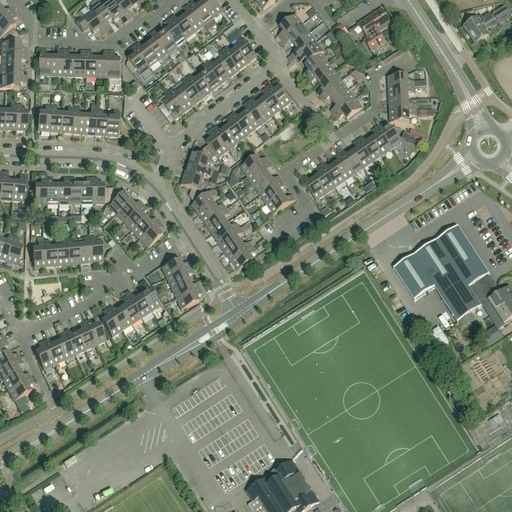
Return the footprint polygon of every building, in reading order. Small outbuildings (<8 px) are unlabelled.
[(133,10),(125,0),(113,0),(112,1),(128,22),(132,19),(128,13),(133,10)] [(146,9),(139,0),(125,0),(133,10),(137,7),(141,12),(146,9)] [(139,0),(146,9),(151,5),(146,0),(139,0)] [(222,14),(211,0),(204,0),(205,2),(201,5),(213,21),(222,14)] [(263,11),(277,0),(258,0),(256,2),(263,11)] [(128,22),(112,1),(103,8),(113,21),(112,21),(114,24),(119,20),(123,26),(128,22)] [(213,21),(201,5),(197,9),(192,3),(188,7),(204,28),(213,21)] [(113,21),(103,8),(101,5),(91,12),(108,34),(112,30),(108,25),(112,21),(113,21)] [(508,13),(511,10),(511,6),(505,8),(491,17),(490,15),(482,19),(481,17),(464,27),(470,36),(489,23),(496,19),(508,13)] [(204,28),(188,7),(183,10),(187,16),(183,19),(195,35),(204,28)] [(108,34),(91,12),(91,13),(87,8),(78,15),(82,20),(77,23),(84,33),(89,29),(94,35),(99,32),(103,37),(108,34)] [(0,24),(13,14),(10,9),(4,14),(1,9),(0,9),(0,24)] [(313,10),(308,14),(312,19),(317,15),(313,10)] [(511,10),(508,13),(496,19),(499,25),(511,17),(511,18),(511,10)] [(379,34),(392,25),(383,11),(359,26),(368,39),(364,42),(371,53),(385,44),(379,34)] [(18,36),(13,29),(15,27),(11,23),(17,18),(13,14),(0,24),(0,39),(1,38),(2,41),(18,36)] [(195,35),(183,19),(178,23),(174,17),(170,21),(186,42),(195,35)] [(282,42),(303,26),(295,17),(280,29),(284,33),(278,38),(282,42)] [(186,42),(170,21),(165,24),(169,30),(165,33),(177,49),(186,42)] [(475,44),(490,35),(486,30),(491,27),(489,23),(470,36),(475,44)] [(294,47),(310,35),(303,26),(282,42),(285,47),(291,42),(294,47)] [(348,35),(342,27),(334,32),(340,40),(348,35)] [(177,49),(165,33),(160,37),(156,31),(151,35),(168,56),(177,49)] [(168,56),(151,35),(147,38),(151,44),(147,47),(159,63),(168,56)] [(295,60),(317,44),(310,35),(294,47),(297,51),(292,56),(295,60)] [(21,51),(21,45),(18,45),(18,36),(2,41),(3,44),(1,44),(1,56),(27,57),(28,51),(21,51)] [(240,47),(236,51),(248,66),(257,59),(241,38),(236,42),(240,47)] [(308,65),(321,55),(321,56),(324,53),(317,44),(295,60),(299,65),(305,61),(308,65)] [(159,63),(147,47),(142,51),(138,45),(133,49),(150,70),(159,63)] [(342,45),(337,48),(341,54),(346,50),(342,45)] [(248,66),(236,51),(231,54),(227,48),(222,52),(239,73),(248,66)] [(150,70),(133,49),(129,52),(133,58),(128,61),(129,62),(136,71),(140,77),(150,70)] [(52,78),(52,59),(47,58),(47,51),(41,51),(40,72),(40,78),(52,78)] [(63,79),(64,52),(58,52),(58,59),(52,59),(52,78),(63,79)] [(74,79),(75,59),(69,59),(70,52),(64,52),(63,79),(74,79)] [(239,73),(222,52),(218,55),(222,61),(218,64),(230,80),(239,73)] [(86,79),(87,53),(81,53),(81,60),(75,59),(74,79),(86,79)] [(97,80),(98,60),(92,60),(92,53),(87,53),(86,79),(97,80)] [(109,80),(109,54),(104,53),(103,60),(98,60),(97,80),(109,80)] [(120,81),(121,61),(115,61),(115,54),(109,54),(109,80),(120,81)] [(307,81),(328,65),(321,56),(321,55),(308,65),(305,67),(309,72),(303,76),(307,81)] [(27,63),(27,57),(1,56),(0,67),(20,68),(20,62),(27,63)] [(182,57),(176,61),(180,65),(185,61),(182,57)] [(136,71),(129,62),(127,64),(127,67),(132,74),(136,71)] [(230,80),(218,64),(213,68),(209,62),(204,66),(221,87),(230,80)] [(319,86),(335,74),(328,65),(307,81),(310,85),(316,81),(319,86)] [(221,87),(204,66),(200,69),(204,75),(199,78),(211,94),(221,87)] [(20,74),(20,68),(0,67),(0,79),(27,80),(27,74),(20,74)] [(320,99),(342,83),(335,74),(319,86),(322,90),(317,94),(320,99)] [(354,75),(344,83),(355,97),(365,89),(354,75)] [(211,94),(199,78),(195,82),(191,76),(186,80),(202,101),(211,94)] [(415,89),(415,83),(408,84),(407,78),(388,79),(388,90),(415,89)] [(26,85),(27,80),(0,79),(0,81),(0,90),(19,91),(19,85),(26,85)] [(202,101),(186,80),(182,83),(186,89),(181,92),(193,108),(202,101)] [(140,89),(136,83),(132,86),(136,92),(140,89)] [(333,104),(348,92),(342,83),(320,99),(324,103),(330,99),(333,104)] [(292,104),(280,88),(275,92),(270,86),(266,90),(282,111),(292,104)] [(408,101),(408,95),(415,95),(415,89),(388,90),(389,102),(408,101)] [(193,108),(181,92),(177,96),(173,90),(168,94),(184,115),(193,108)] [(282,111),(266,90),(261,93),(266,99),(261,102),(273,118),(282,111)] [(334,117),(355,101),(348,92),(333,104),(336,108),(331,112),(334,117)] [(184,115),(168,94),(163,97),(168,103),(163,106),(175,122),(184,115)] [(273,118),(261,102),(257,106),(252,100),(248,104),(264,125),(273,118)] [(347,122),(363,110),(355,101),(334,117),(338,121),(343,117),(347,122)] [(416,112),(416,106),(409,106),(408,101),(389,102),(389,113),(416,112)] [(264,125),(248,104),(243,107),(248,113),(243,116),(255,132),(264,125)] [(15,133),(16,106),(10,106),(10,113),(5,113),(4,132),(15,133)] [(27,133),(28,113),(22,113),(22,106),(16,106),(15,133),(27,133)] [(49,134),(51,108),(45,107),(45,114),(39,114),(37,133),(49,134)] [(60,135),(62,115),(56,115),(57,108),(51,108),(49,134),(60,135)] [(72,136),(74,109),(68,109),(67,116),(62,115),(60,135),(72,136)] [(83,137),(85,117),(79,117),(79,110),(74,109),(72,136),(83,137)] [(94,138),(96,111),(91,111),(90,118),(85,117),(83,137),(94,138)] [(106,138),(107,119),(102,118),(102,111),(96,111),(94,138),(106,138)] [(118,139),(120,113),(113,112),(113,119),(107,119),(106,138),(118,139)] [(410,124),(409,118),(416,118),(416,112),(389,113),(390,125),(410,124)] [(255,132),(243,116),(239,120),(234,114),(230,118),(246,139),(255,132)] [(246,139),(230,118),(225,121),(229,127),(225,130),(237,146),(246,139)] [(401,144),(390,128),(385,131),(381,126),(377,129),(392,151),(401,144)] [(237,146),(225,130),(221,134),(216,128),(212,132),(228,153),(237,146)] [(392,151),(377,129),(372,132),(376,138),(371,141),(382,157),(392,151)] [(211,141),(207,144),(208,147),(217,157),(218,160),(228,153),(212,132),(207,135),(211,141)] [(382,157),(371,141),(367,144),(363,139),(358,142),(373,164),(382,157)] [(373,164),(358,142),(353,145),(357,151),(352,154),(363,170),(373,164)] [(213,161),(217,157),(208,147),(203,151),(201,157),(192,154),(188,165),(207,171),(208,166),(211,166),(213,161)] [(363,170),(352,154),(348,157),(344,152),(339,155),(354,177),(363,170)] [(354,177),(339,155),(334,158),(338,164),(333,167),(344,183),(354,177)] [(247,179),(269,164),(266,159),(260,163),(257,158),(241,169),(247,179)] [(270,177),(267,173),(273,169),(269,164),(247,179),(254,189),(270,177)] [(212,179),(213,173),(207,171),(188,165),(184,176),(203,182),(205,177),(212,179)] [(344,183),(333,167),(329,170),(325,165),(320,168),(335,190),(344,183)] [(222,168),(220,175),(229,178),(231,171),(222,168)] [(335,190),(320,168),(315,171),(319,177),(315,180),(326,196),(335,190)] [(12,203),(13,184),(8,183),(8,176),(3,176),(0,202),(12,203)] [(211,201),(217,197),(214,192),(205,198),(202,194),(204,188),(201,187),(203,182),(184,176),(181,187),(191,190),(189,198),(194,205),(192,207),(198,217),(215,206),(211,201)] [(23,204),(26,178),(20,177),(19,184),(13,184),(12,203),(23,204)] [(260,198),(282,183),(279,178),(273,182),(270,177),(254,189),(260,198)] [(326,196),(315,180),(310,183),(306,177),(301,181),(316,203),(326,196)] [(107,205),(113,190),(104,190),(104,186),(98,186),(97,179),(92,180),(92,206),(104,206),(104,204),(107,205)] [(46,207),(46,180),(40,180),(40,187),(34,187),(35,207),(46,207)] [(58,207),(58,187),(52,187),(52,180),(46,180),(46,207),(58,207)] [(69,206),(69,180),(63,180),(63,187),(58,187),(58,207),(69,206)] [(81,206),(80,187),(75,187),(75,180),(69,180),(69,206),(81,206)] [(92,206),(92,180),(86,180),(86,187),(80,187),(81,206),(92,206)] [(283,196),(280,192),(286,188),(282,183),(260,198),(267,207),(283,196)] [(116,216),(131,203),(127,199),(129,197),(124,193),(120,197),(113,190),(107,205),(110,206),(108,208),(116,216)] [(240,191),(235,194),(239,199),(243,195),(240,191)] [(274,217),(295,202),(292,197),(286,201),(283,196),(267,207),(274,217)] [(124,225),(144,207),(140,203),(134,207),(131,203),(116,216),(124,225)] [(205,226),(227,211),(224,206),(218,210),(215,206),(198,217),(205,226)] [(132,233),(146,220),(142,216),(147,211),(144,207),(124,225),(132,233)] [(231,229),(224,220),(230,216),(227,211),(205,226),(218,245),(240,230),(237,225),(231,229)] [(139,242),(159,223),(155,219),(150,224),(146,220),(132,233),(139,242)] [(148,250),(162,237),(158,232),(163,228),(159,223),(139,242),(148,250)] [(414,257),(393,271),(414,304),(435,290),(458,324),(458,323),(472,314),(483,307),(490,318),(511,303),(511,294),(508,289),(498,296),(486,278),(488,276),(458,229),(414,257)] [(240,243),(237,238),(243,235),(240,230),(218,245),(224,254),(240,243)] [(0,261),(6,264),(14,238),(9,237),(7,243),(1,241),(0,245),(0,261)] [(17,267),(23,249),(18,247),(20,240),(14,238),(6,264),(17,267)] [(103,264),(101,244),(95,245),(95,238),(89,239),(91,265),(103,264)] [(91,265),(89,239),(83,239),(84,246),(78,247),(80,266),(91,265)] [(80,266),(78,247),(72,247),(72,240),(66,241),(68,267),(80,266)] [(68,267),(66,241),(60,241),(61,248),(55,249),(57,268),(68,267)] [(57,268),(55,249),(50,249),(49,242),(43,243),(46,269),(57,268)] [(46,269),(43,243),(38,243),(38,250),(32,251),(34,270),(46,269)] [(231,264),(253,249),(249,244),(244,248),(240,243),(224,254),(231,264)] [(254,262),(250,257),(256,253),(253,249),(231,264),(237,273),(254,262)] [(191,270),(188,264),(182,267),(179,262),(162,270),(166,281),(191,270)] [(189,283),(187,278),(193,275),(191,270),(166,281),(171,291),(189,283)] [(176,301),(200,290),(198,285),(191,288),(189,283),(171,291),(176,301)] [(160,308),(146,286),(140,289),(144,295),(140,298),(150,314),(160,308)] [(199,304),(196,298),(203,295),(200,290),(176,301),(181,312),(199,304)] [(150,314),(140,298),(135,301),(131,295),(126,298),(141,321),(150,314)] [(141,321),(126,298),(121,301),(125,307),(120,310),(131,327),(141,321)] [(511,303),(490,318),(498,330),(511,321),(511,303)] [(131,327),(120,310),(116,313),(112,308),(107,311),(122,333),(131,327)] [(122,333),(107,311),(102,314),(106,320),(101,323),(112,339),(122,333)] [(106,343),(98,325),(92,328),(89,321),(84,324),(95,348),(106,343)] [(95,348),(84,324),(79,326),(82,333),(77,335),(85,353),(95,348)] [(85,353),(77,335),(72,337),(69,331),(63,334),(75,358),(85,353)] [(435,347),(441,343),(435,332),(429,335),(435,347)] [(502,344),(511,337),(511,334),(511,332),(500,339),(502,344)] [(500,341),(494,333),(482,341),(488,349),(500,341)] [(75,358),(63,334),(58,336),(61,342),(56,345),(64,362),(75,358)] [(64,362),(56,345),(51,347),(48,341),(43,343),(54,367),(64,362)] [(0,358),(5,355),(3,350),(9,347),(6,342),(0,345),(0,358)] [(54,367),(43,343),(37,346),(40,352),(35,355),(43,372),(54,367)] [(0,371),(20,360),(17,355),(11,359),(8,353),(5,355),(0,358),(0,371)] [(511,372),(509,367),(508,367),(499,353),(497,354),(489,356),(483,360),(484,364),(478,366),(480,375),(478,376),(482,382),(483,387),(492,400),(491,394),(499,406),(495,390),(500,398),(499,396),(506,392),(505,387),(507,385),(511,383),(511,372)] [(20,374),(17,369),(23,365),(20,360),(0,371),(0,378),(3,383),(20,374)] [(8,393),(31,380),(29,375),(22,378),(20,374),(3,383),(8,393)] [(31,394),(28,389),(34,385),(31,380),(8,393),(14,403),(31,394)] [(26,407),(18,412),(21,418),(29,413),(26,407)] [(492,423),(495,429),(503,424),(499,418),(492,423)] [(304,437),(298,440),(302,446),(307,442),(304,437)] [(66,469),(76,462),(74,458),(64,465),(66,469)] [(306,511),(319,504),(312,494),(300,476),(299,473),(298,473),(292,463),(277,474),(275,471),(267,480),(246,493),(253,503),(248,507),(251,511),(306,511)]
